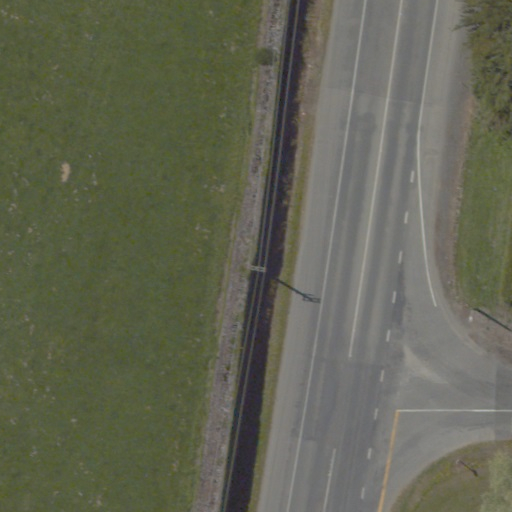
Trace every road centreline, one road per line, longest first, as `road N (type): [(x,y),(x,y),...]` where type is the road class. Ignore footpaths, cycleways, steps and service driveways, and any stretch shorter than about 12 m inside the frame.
road 1 (primary): [(343,400),(398,0)]
road 2 (residential): [(343,400),(395,409),(511,409)]
